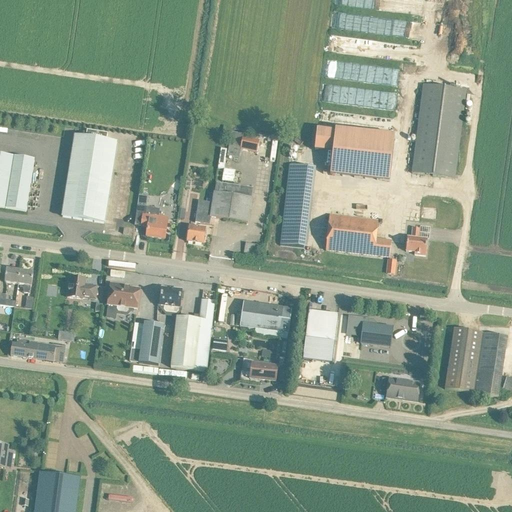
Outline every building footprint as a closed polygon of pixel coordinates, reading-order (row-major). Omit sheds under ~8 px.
[(454,180),(466,91),(423,86),(412,174),(454,180)] [(389,181),(394,137),(317,128),(315,151),(334,153),(331,175),(389,181)] [(106,142),(107,134),(87,131),(86,139),(75,138),(62,217),(104,224),(117,144),(106,142)] [(238,159),(243,135),(232,133),(227,157),(238,159)] [(257,153),(259,142),(243,139),(240,150),(257,153)] [(220,149),(218,169),(223,170),(226,150),(220,149)] [(0,208),(6,209),(14,159),(0,156),(0,208)] [(34,162),(14,159),(6,209),(26,213),(27,203),(34,162)] [(306,249),(316,169),(289,166),(280,246),(306,249)] [(223,170),(222,182),(234,184),(235,172),(223,170)] [(176,181),(170,187),(177,193),(182,186),(176,181)] [(197,214),(196,224),(209,226),(210,218),(248,223),(249,213),(251,198),(214,193),(212,204),(199,202),(198,209),(197,214)] [(430,198),(429,219),(441,219),(441,198),(430,198)] [(137,207),(135,226),(148,227),(146,237),(165,240),(166,230),(168,219),(146,216),(147,209),(137,207)] [(389,259),(391,249),(391,242),(376,240),(378,222),(330,216),(326,251),(389,259)] [(204,245),(206,230),(189,227),(187,242),(204,245)] [(418,239),(419,230),(413,229),(412,239),(407,238),(406,252),(414,253),(414,256),(425,257),(427,240),(418,239)] [(255,259),(257,246),(246,244),(243,256),(255,259)] [(394,276),(395,262),(388,261),(387,275),(394,276)] [(18,285),(20,272),(7,270),(5,284),(18,285)] [(31,287),(32,274),(20,272),(18,285),(24,286),(23,294),(29,294),(30,287),(31,287)] [(97,288),(84,286),(85,281),(71,279),(70,287),(68,287),(67,298),(83,300),(83,299),(95,301),(97,288)] [(128,312),(128,309),(137,310),(140,290),(123,288),(124,286),(110,284),(107,306),(117,307),(117,308),(117,310),(118,312),(126,313),(128,312)] [(162,290),(160,306),(163,307),(163,310),(165,313),(175,314),(178,312),(178,308),(180,308),(181,293),(162,290)] [(6,296),(0,295),(0,296),(0,306),(15,308),(16,302),(5,301),(6,296)] [(32,311),(34,299),(28,298),(27,298),(26,304),(25,310),(32,311)] [(206,373),(215,302),(204,301),(201,303),(199,321),(176,318),(171,368),(206,373)] [(56,310),(62,313),(66,307),(60,303),(56,310)] [(288,335),(292,310),(243,304),(240,328),(255,330),(288,335)] [(335,344),(338,317),(308,313),(305,340),(335,344)] [(390,349),(393,329),(377,327),(377,326),(372,321),(350,319),(348,335),(362,336),(361,345),(390,349)] [(132,353),(131,361),(139,362),(139,364),(159,367),(164,327),(144,324),(144,328),(137,327),(133,353),(132,353)] [(255,330),(254,335),(287,340),(288,335),(255,330)] [(498,398),(507,338),(454,330),(445,390),(498,398)] [(224,337),(225,348),(234,348),(234,337),(224,337)] [(335,344),(305,340),(303,361),(332,365),(335,344)] [(65,349),(27,343),(17,342),(16,346),(12,345),(10,357),(63,364),(64,355),(65,349)] [(275,383),(278,368),(252,364),(250,379),(275,383)] [(292,372),(280,371),(279,381),(290,382),(292,372)] [(417,404),(420,385),(389,380),(386,399),(397,401),(402,401),(417,404)] [(12,462),(13,452),(8,451),(9,446),(0,445),(0,468),(6,469),(7,461),(12,462)] [(75,511),(79,489),(80,479),(40,473),(38,483),(34,511),(75,511)]
